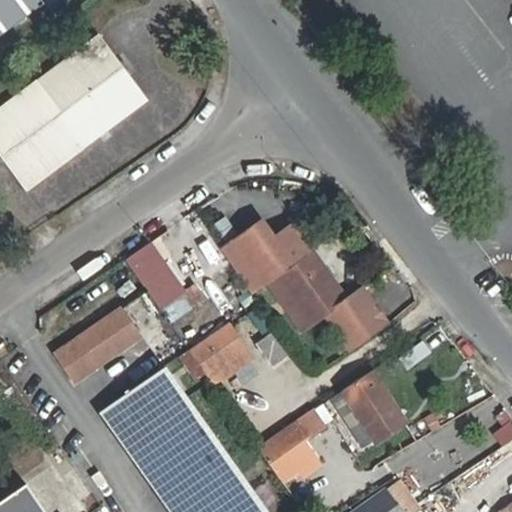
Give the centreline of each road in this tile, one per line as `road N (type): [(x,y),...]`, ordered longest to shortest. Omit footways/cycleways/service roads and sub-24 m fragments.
road 1 (unknown): [(162,194),(307,391),(324,389),(443,269)]
road 2 (unclassified): [(0,307),(306,93)]
road 3 (unclassified): [(306,93),(511,357)]
